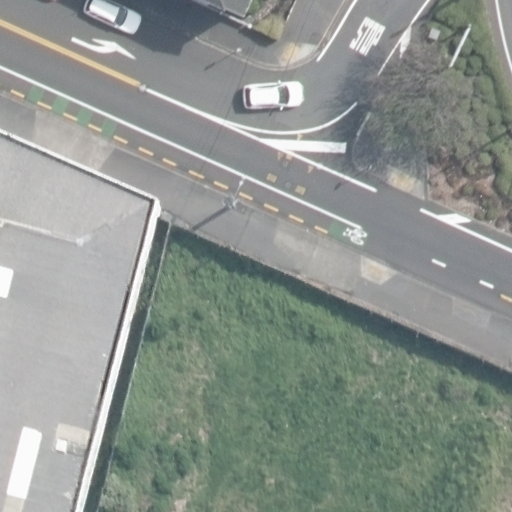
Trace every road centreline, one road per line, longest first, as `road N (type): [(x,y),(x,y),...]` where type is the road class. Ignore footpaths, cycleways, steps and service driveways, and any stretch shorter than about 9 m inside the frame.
road 1 (unclassified): [(511,274),(344,202),(101,72)]
road 2 (unclassified): [(101,72),(232,95),(286,92),(317,81),(372,34),(395,0)]
